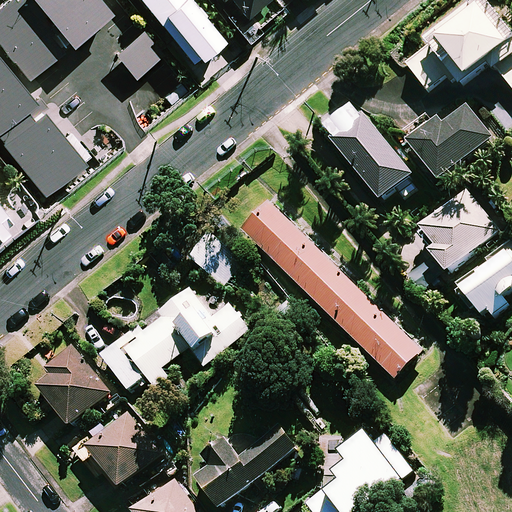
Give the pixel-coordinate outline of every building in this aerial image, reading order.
[(14,0),(0,12),(0,35),(36,79),(68,54),(54,37),(60,32),(74,49),(118,13),(107,0),(14,0)] [(146,0),(199,64),(229,39),(196,0),(146,0)] [(223,0),(225,2),(227,0),(233,0),(250,20),(274,0),(223,0)] [(511,86),(511,29),(489,0),(432,45),(436,51),(414,68),(434,95),(457,77),(464,87),(491,66),(497,74),(500,71),(511,86)] [(121,54),(141,78),(167,57),(147,33),(121,54)] [(0,134),(49,194),(87,163),(45,112),(36,119),(29,111),(38,104),(0,57),(0,134)] [(324,125),(386,202),(420,175),(358,98),(324,125)] [(416,147),(445,183),(499,141),(473,109),(450,127),(447,123),(416,147)] [(435,254),(452,276),(506,235),(475,195),(426,233),(440,250),(435,254)] [(424,352),(271,203),(244,231),(396,380),(424,352)] [(8,230),(16,224),(0,205),(0,240),(10,233),(8,230)] [(191,257),(228,288),(247,266),(211,235),(191,257)] [(511,298),(511,247),(492,263),(495,267),(487,274),(483,269),(462,286),(468,294),(463,297),(478,317),(483,313),(488,319),(493,315),(498,321),(511,310),(511,304),(509,301),(511,298)] [(211,371),(257,334),(235,307),(219,320),(195,290),(163,316),(168,321),(150,335),(146,330),(107,360),(134,393),(149,381),(147,379),(150,377),(161,391),(175,380),(168,372),(195,351),(211,371)] [(298,311),(289,299),(272,312),(282,324),(298,311)] [(56,378),(41,389),(75,431),(117,397),(79,349),(50,371),(56,378)] [(168,457),(134,415),(91,448),(125,491),(168,457)] [(300,449),(283,427),(241,459),(227,440),(204,458),(212,467),(198,478),(222,509),(300,449)] [(511,511),(511,479),(496,432),(454,446),(475,511),(511,511)] [(377,446),(369,434),(343,453),(351,464),(337,473),(343,481),(310,505),(314,511),(368,511),(417,476),(389,437),(377,446)] [(205,511),(182,481),(141,511),(205,511)]
